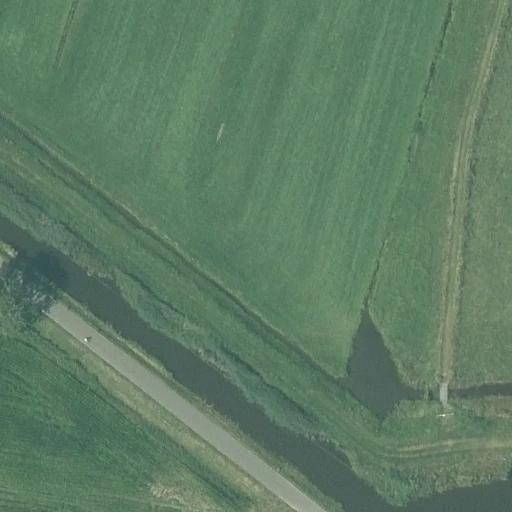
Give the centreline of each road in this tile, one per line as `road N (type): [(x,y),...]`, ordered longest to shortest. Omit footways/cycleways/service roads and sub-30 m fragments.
road 1 (unclassified): [(311,511),(0,269)]
road 2 (track): [(343,424),(387,457),(511,443)]
